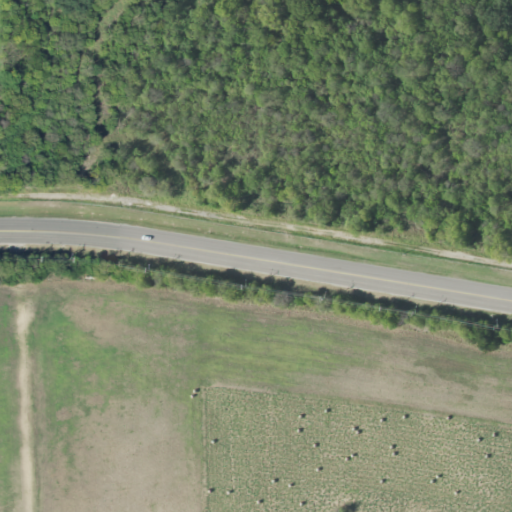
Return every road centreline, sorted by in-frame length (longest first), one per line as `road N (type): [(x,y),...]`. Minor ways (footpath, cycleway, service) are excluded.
road 1 (secondary): [(511,303),(102,236),(0,232)]
road 2 (track): [(16,232),(31,511)]
